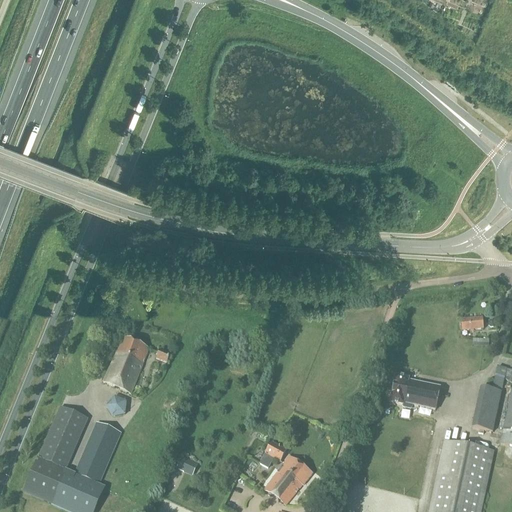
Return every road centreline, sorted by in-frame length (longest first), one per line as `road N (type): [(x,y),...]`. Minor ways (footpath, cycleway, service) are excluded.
road 1 (secondary): [(0,487),(199,0)]
road 2 (secondary): [(480,234),(445,247),(236,235),(133,213),(0,162)]
road 3 (secondary): [(181,0),(0,447)]
road 4 (residential): [(122,276),(269,296),(482,277),(494,262),(480,234)]
road 5 (motorway): [(0,208),(82,0)]
road 6 (secondary): [(465,121),(386,59),(288,2)]
road 7 (motorway): [(56,0),(0,144)]
